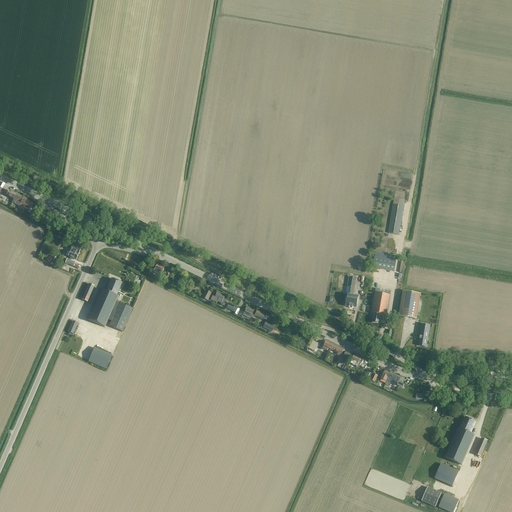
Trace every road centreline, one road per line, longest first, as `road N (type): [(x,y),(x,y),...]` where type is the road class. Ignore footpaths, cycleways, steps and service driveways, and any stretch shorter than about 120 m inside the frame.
road 1 (tertiary): [(158,253),(401,371),(484,379)]
road 2 (track): [(424,409),(146,280)]
road 3 (track): [(401,244),(413,246),(455,0)]
road 4 (track): [(111,230),(176,248),(340,332)]
road 5 (track): [(220,0),(172,247)]
road 6 (unclassified): [(0,467),(98,242)]
road 7 (track): [(409,202),(443,0)]
road 8 (track): [(285,511),(344,376)]
road 9 (track): [(350,378),(292,511)]
road 10 (tertiary): [(158,253),(33,193)]
road 11 (track): [(53,176),(177,237)]
